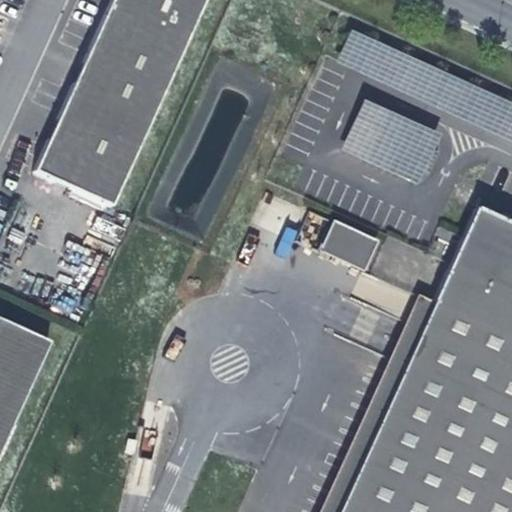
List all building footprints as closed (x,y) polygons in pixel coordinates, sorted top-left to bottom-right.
[(196,0),(104,0),(24,177),(100,212),(196,0)] [(511,102),(352,31),(339,60),(511,139),(511,102)] [(442,134),(365,101),(344,150),(419,185),(442,134)] [(488,226),(464,215),(420,309),(328,511),(511,511),(511,236),(497,229),(488,226)] [(492,218),(488,226),(497,229),(500,222),(492,218)] [(365,248),(321,227),(307,258),(351,278),(365,248)] [(328,511),(420,309),(401,299),(305,511),(328,511)] [(0,432),(38,349),(0,331),(0,432)] [(124,446),(116,445),(113,458),(121,459),(124,446)]
